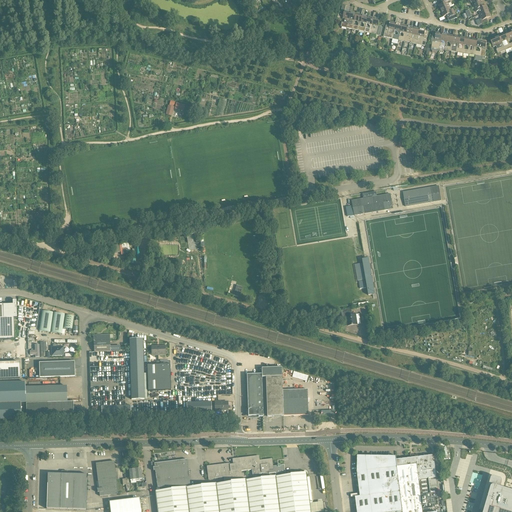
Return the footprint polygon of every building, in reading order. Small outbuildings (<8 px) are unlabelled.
[(443,4),(439,6),(441,11),(450,8),(452,7),(449,0),(444,0),(442,1),(443,4)] [(480,5),(474,8),(476,12),(478,11),(480,15),(488,11),(486,6),(481,8),(480,5)] [(450,8),(441,11),(443,17),(446,16),(449,22),(458,18),(455,10),(451,11),(450,8)] [(347,28),(351,13),(342,11),(341,15),(344,16),(343,18),(345,19),(347,22),(346,24),(342,23),(341,27),(347,28)] [(481,19),(479,20),(481,25),(487,22),(486,19),(491,17),(488,11),(480,15),(481,19)] [(351,13),(347,28),(353,30),(356,15),(351,13)] [(356,15),(353,30),(358,31),(359,27),(360,23),(362,16),(361,16),(356,15)] [(368,17),(363,16),(362,16),(360,23),(362,23),(364,26),(364,28),(359,27),(358,31),(364,33),(368,17)] [(368,17),(364,33),(370,34),(374,19),(373,19),(368,17)] [(380,20),(375,19),(374,19),(370,34),(376,35),(380,20)] [(387,21),(383,37),(392,39),(393,35),(394,31),(396,24),(395,24),(390,23),(390,22),(387,21)] [(393,39),(392,41),(397,42),(398,41),(402,26),(397,24),(396,24),(394,31),(396,31),(398,34),(398,36),(393,35),(392,39),(393,39)] [(402,26),(398,41),(404,42),(408,27),(407,27),(402,26)] [(414,28),(409,27),(408,27),(404,42),(403,46),(409,48),(410,43),(414,28)] [(414,28),(410,43),(416,45),(419,30),(418,29),(414,28)] [(419,30),(416,45),(422,46),(422,45),(425,46),(428,32),(420,30),(419,30)] [(432,44),(431,50),(432,51),(437,52),(438,51),(438,50),(439,50),(440,46),(440,42),(442,35),(441,35),(436,34),(435,40),(434,45),(432,44)] [(505,34),(500,36),(499,37),(505,51),(511,48),(509,45),(507,41),(505,34)] [(448,36),(443,35),(442,35),(440,42),(442,42),(444,45),(444,47),(440,46),(439,50),(445,51),(448,36)] [(448,36),(445,51),(451,52),(454,37),(453,37),(448,36)] [(460,38),(455,37),(454,37),(451,52),(457,53),(460,38)] [(498,37),(490,40),(493,48),(496,46),(497,47),(498,49),(496,50),(498,54),(505,51),(499,37),(498,37)] [(460,38),(457,53),(463,54),(465,39),(464,39),(460,38)] [(465,39),(463,54),(469,55),(469,51),(470,47),(471,40),(467,39),(465,39)] [(469,51),(469,55),(475,56),(475,52),(476,48),(477,41),(476,41),(471,40),(470,47),(472,47),(471,51),(469,51)] [(483,42),(478,41),(477,41),(476,48),(478,48),(480,51),(480,53),(475,52),(475,56),(474,60),(481,61),(482,59),(485,59),(484,59),(484,56),(485,56),(485,52),(486,51),(485,50),(486,43),(483,43),(483,42)] [(430,188),(403,192),(406,207),(432,202),(441,201),(439,186),(430,188)] [(361,199),(352,201),(354,216),(363,214),(393,209),(390,194),(361,199)] [(369,259),(362,261),(362,264),(355,265),(358,281),(365,280),(368,297),(375,296),(369,259)] [(243,287),(237,286),(234,296),(240,297),(243,287)] [(0,304),(0,353),(28,353),(27,333),(27,331),(36,330),(39,310),(17,311),(16,300),(12,300),(12,304),(3,305),(0,304)] [(346,311),(339,312),(340,319),(341,319),(344,318),(346,317),(348,326),(357,325),(356,315),(353,315),(353,313),(352,313),(352,310),(346,311)] [(42,311),(39,331),(50,333),(52,313),(42,311)] [(53,313),(50,333),(64,335),(65,330),(62,330),(64,314),(53,313)] [(65,315),(63,328),(72,329),(74,317),(65,315)] [(109,335),(93,336),(94,352),(124,351),(124,347),(120,347),(120,346),(110,346),(109,335)] [(142,340),(129,340),(131,400),(144,400),(142,340)] [(39,357),(39,345),(35,345),(35,351),(30,352),(30,356),(35,355),(35,357),(39,357)] [(53,347),(51,347),(51,356),(64,356),(64,346),(56,347),(56,345),(53,345),(53,347)] [(165,346),(151,347),(151,356),(165,355),(165,346)] [(160,365),(147,365),(148,391),(171,391),(170,365),(170,361),(160,362),(160,361),(160,364),(160,365)] [(74,362),(39,363),(39,378),(75,377),(74,362)] [(19,363),(0,363),(0,379),(20,379),(19,363)] [(281,368),(261,369),(262,378),(266,378),(267,416),(267,417),(283,416),(281,368)] [(261,375),(247,375),(248,416),(258,416),(258,417),(263,417),(261,375)] [(66,386),(60,387),(25,388),(25,383),(0,383),(0,420),(21,420),(20,403),(67,402),(66,386)] [(307,390),(282,391),(283,416),(308,415),(307,390)] [(73,402),(26,403),(26,416),(58,415),(58,414),(73,414),(73,402)] [(218,402),(215,402),(215,411),(228,411),(227,402),(218,403),(218,402)] [(186,408),(183,408),(183,416),(187,416),(187,414),(211,413),(211,403),(186,403),(186,408)] [(130,406),(101,407),(102,416),(102,417),(115,416),(131,416),(130,406)] [(360,497),(355,497),(357,511),(422,511),(422,509),(432,508),(429,478),(436,478),(434,462),(433,463),(432,456),(418,457),(418,455),(410,456),(410,458),(396,460),(396,456),(396,457),(395,457),(357,456),(357,472),(360,497)] [(209,474),(207,474),(208,479),(224,477),(224,483),(190,487),(156,491),(156,492),(158,511),(309,511),(308,504),(312,504),(309,478),(305,478),(305,473),(284,476),(283,466),(280,466),(280,464),(277,465),(277,467),(274,467),(274,469),(272,469),(271,460),(258,462),(258,457),(238,460),(238,464),(208,468),(209,474)] [(154,462),(151,463),(152,468),(153,468),(153,471),(155,471),(157,488),(155,489),(156,491),(190,487),(189,474),(190,474),(190,471),(188,471),(187,460),(154,464),(154,462)] [(106,470),(94,472),(98,502),(122,499),(117,463),(105,464),(106,470)] [(130,463),(117,463),(122,499),(146,496),(142,466),(131,467),(130,463)] [(47,474),(46,509),(86,510),(87,475),(68,474),(68,473),(66,471),(62,471),(60,473),(60,474),(47,474)] [(485,507),(483,511),(511,511),(511,491),(508,491),(502,489),(501,489),(501,488),(501,487),(501,486),(502,483),(502,482),(502,481),(501,480),(500,479),(494,478),(494,477),(493,477),(493,478),(492,478),(491,478),(491,479),(487,494),(487,495),(487,496),(488,497),(489,497),(491,498),(489,505),(488,505),(487,505),(486,506),(485,507)] [(141,511),(140,499),(110,503),(110,511),(141,511)]
